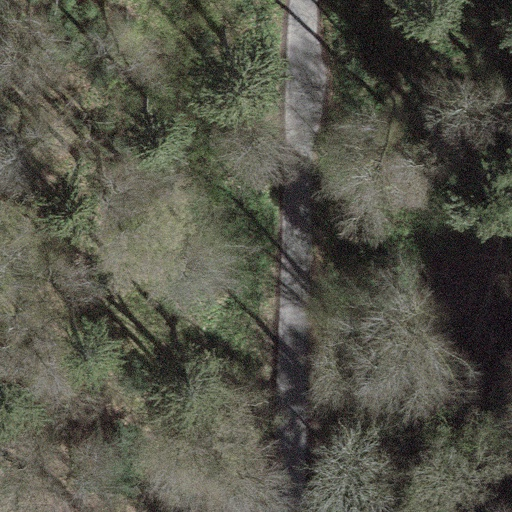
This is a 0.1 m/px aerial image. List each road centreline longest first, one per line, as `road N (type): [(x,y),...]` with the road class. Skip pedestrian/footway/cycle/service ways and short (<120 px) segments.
road 1 (unclassified): [(268,511),(289,350),(315,0)]
road 2 (track): [(472,511),(492,466),(511,363)]
